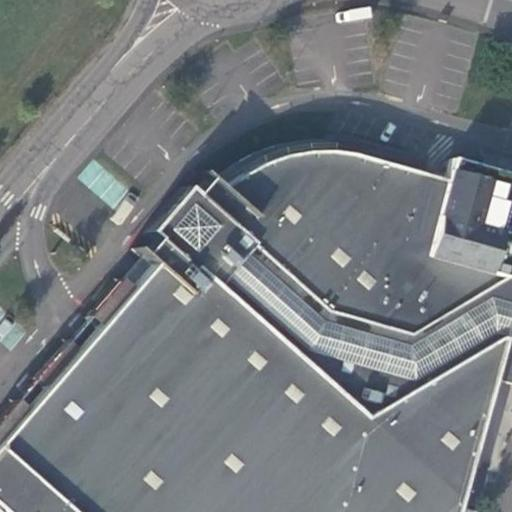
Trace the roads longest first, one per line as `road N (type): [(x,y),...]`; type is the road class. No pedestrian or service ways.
road 1 (tertiary): [(0,199),(118,69)]
road 2 (tertiary): [(118,69),(164,38),(231,10)]
